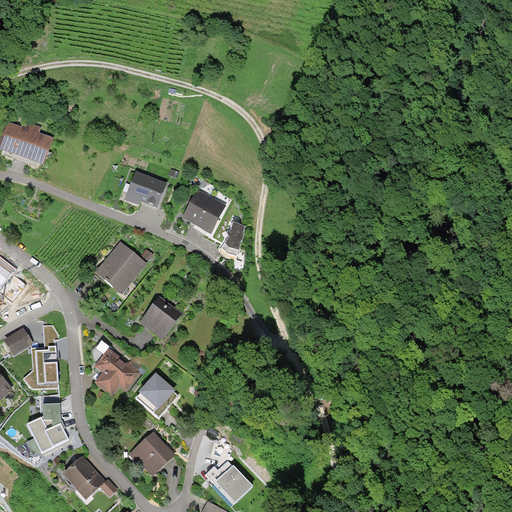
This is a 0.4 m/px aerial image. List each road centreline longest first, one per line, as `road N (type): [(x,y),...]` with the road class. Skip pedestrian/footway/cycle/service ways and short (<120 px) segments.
road 1 (track): [(0,79),(108,66),(217,97),(242,114),(269,168)]
road 2 (track): [(224,273),(318,408),(344,511)]
road 3 (residential): [(0,174),(184,242),(224,273)]
road 4 (residential): [(66,297),(79,424),(101,462),(148,511)]
road 5 (track): [(487,0),(472,120),(484,151),(511,183)]
road 6 (track): [(269,168),(341,0)]
road 7 (track): [(269,168),(256,255),(271,331)]
road 8 (track): [(472,120),(455,0)]
